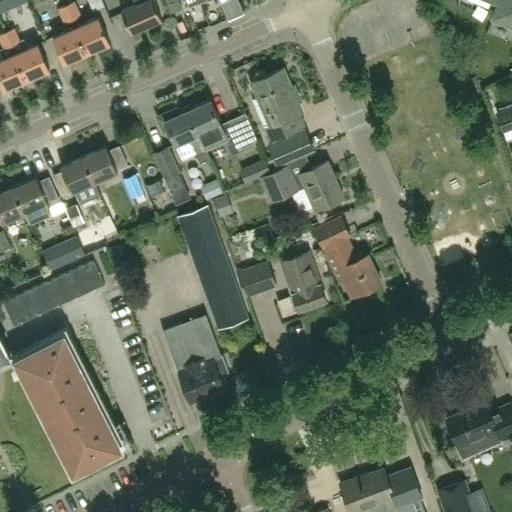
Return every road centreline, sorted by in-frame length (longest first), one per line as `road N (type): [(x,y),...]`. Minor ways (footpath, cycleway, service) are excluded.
road 1 (residential): [(449,337),(309,9)]
road 2 (residential): [(0,144),(309,9)]
road 3 (tertiary): [(218,455),(449,337)]
road 4 (tertiary): [(110,511),(218,455)]
